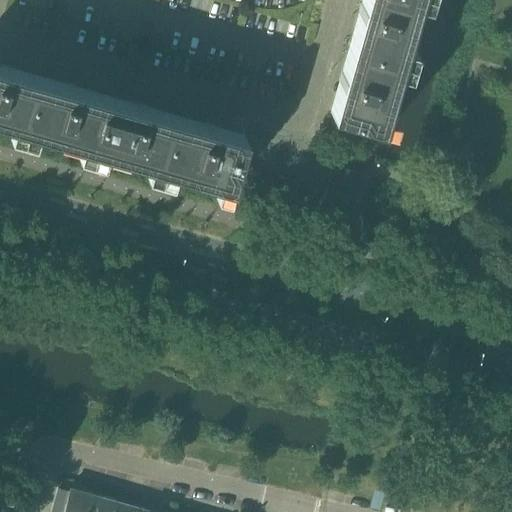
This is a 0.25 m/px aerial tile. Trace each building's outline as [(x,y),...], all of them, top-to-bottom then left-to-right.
[(381,125),(416,0),(362,0),(331,111),(381,125)] [(0,118),(230,184),(237,162),(245,134),(0,64),(0,118)] [(230,184),(241,188),(248,165),(237,162),(230,184)] [(241,188),(253,191),(259,168),(248,165),(241,188)] [(337,190),(331,213),(330,217),(354,223),(362,192),(367,173),(344,167),(337,190)] [(253,191),(264,194),(270,171),(259,168),(253,191)] [(264,194),(275,197),(282,174),(270,171),(264,194)] [(275,197),(286,201),(293,178),(282,174),(275,197)] [(286,201),(297,204),(304,181),(293,178),(286,201)] [(297,204),(308,207),(315,184),(304,181),(297,204)] [(308,207),(319,210),(326,187),(315,184),(308,207)] [(319,210),(331,213),(337,190),(326,187),(319,210)] [(87,511),(93,493),(70,487),(62,511),(87,511)] [(111,511),(115,499),(93,493),(87,511),(111,511)] [(134,511),(137,506),(115,499),(111,511),(134,511)]
